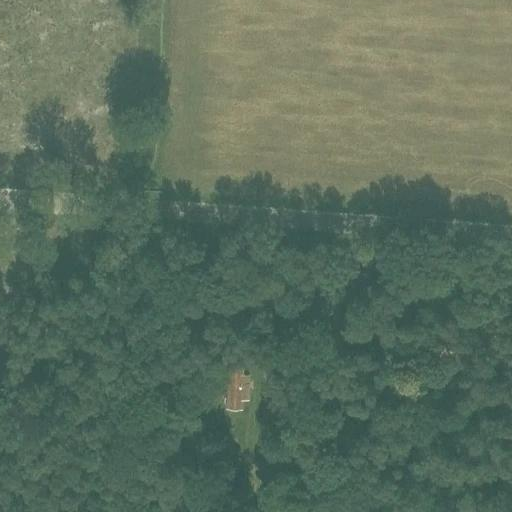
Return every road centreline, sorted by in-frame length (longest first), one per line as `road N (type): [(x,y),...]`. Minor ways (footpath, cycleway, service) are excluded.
road 1 (unclassified): [(511,240),(0,201)]
road 2 (track): [(401,232),(384,369),(306,463),(264,485)]
